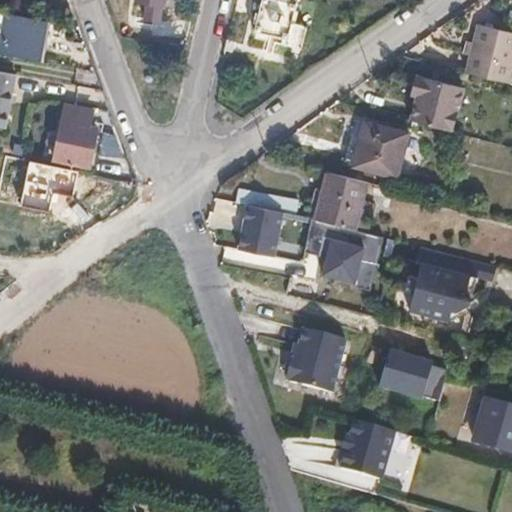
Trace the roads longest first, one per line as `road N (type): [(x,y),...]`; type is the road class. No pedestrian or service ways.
road 1 (residential): [(286,511),(188,213),(189,172)]
road 2 (residential): [(436,0),(189,172)]
road 3 (residential): [(189,172),(75,257),(0,329)]
road 4 (residential): [(89,0),(154,160),(189,172)]
road 5 (residential): [(189,172),(184,137),(215,0)]
